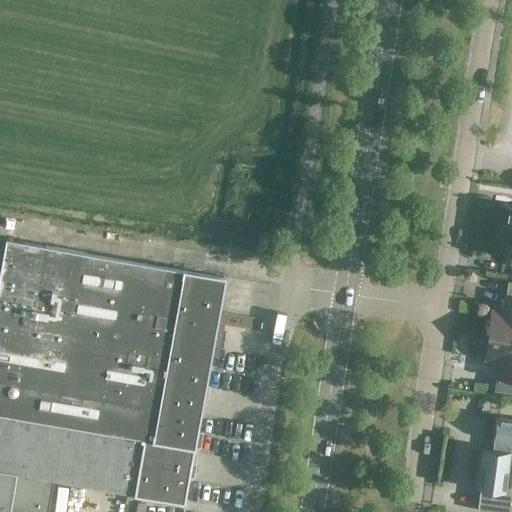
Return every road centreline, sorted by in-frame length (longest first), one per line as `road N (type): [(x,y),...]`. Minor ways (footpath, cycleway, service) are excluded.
road 1 (unclassified): [(442,310),(492,0)]
road 2 (secondary): [(345,295),(391,0)]
road 3 (unclassified): [(253,511),(290,287),(345,295)]
road 4 (secondary): [(312,511),(345,295)]
road 5 (unclassified): [(410,511),(442,310)]
